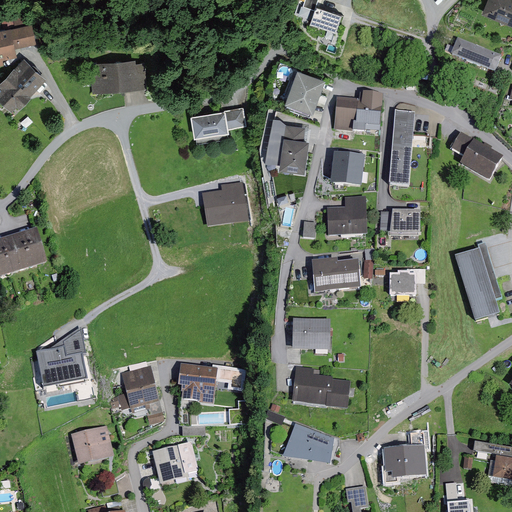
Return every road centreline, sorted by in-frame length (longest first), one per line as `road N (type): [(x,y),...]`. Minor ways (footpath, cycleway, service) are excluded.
road 1 (residential): [(0,210),(77,128),(211,98),(241,86),(277,51),(290,50),(344,82)]
road 2 (residential): [(344,82),(291,260),(282,360)]
road 3 (residential): [(318,509),(322,478),(344,470),(390,425),(511,342)]
road 4 (residential): [(167,361),(173,429),(141,444),(134,458),(147,511)]
